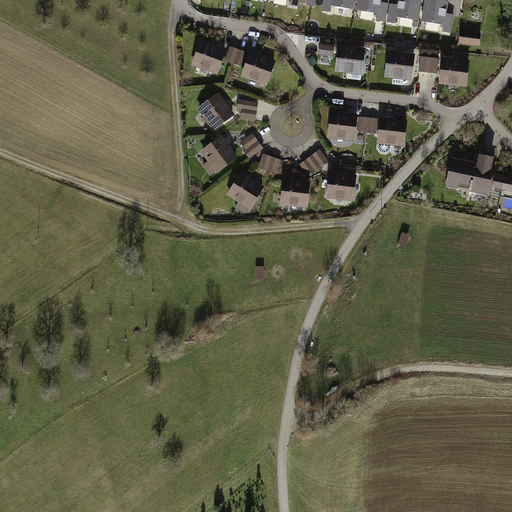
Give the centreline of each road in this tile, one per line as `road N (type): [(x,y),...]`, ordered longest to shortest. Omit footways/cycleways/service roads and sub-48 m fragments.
road 1 (track): [(0,147),(205,231),(361,226)]
road 2 (residential): [(179,0),(192,18),(269,30),(330,92),(468,114)]
road 3 (track): [(285,511),(285,423),(296,360),(321,294),(361,226)]
road 4 (track): [(511,371),(385,371),(335,405),(285,423)]
road 5 (track): [(181,5),(187,223)]
road 6 (residential): [(361,226),(468,114)]
